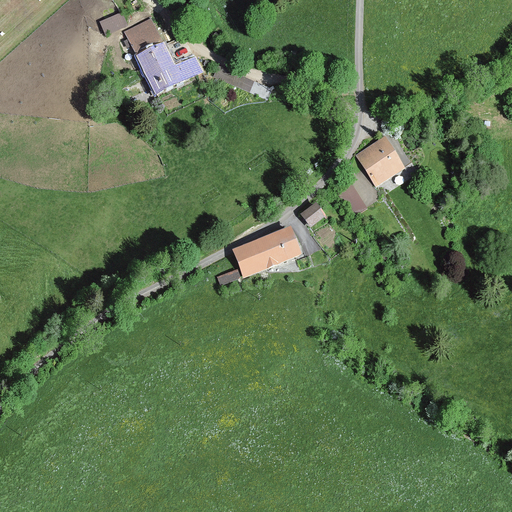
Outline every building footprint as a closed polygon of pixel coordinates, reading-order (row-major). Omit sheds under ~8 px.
[(155,27),(128,40),(157,98),(204,75),(197,59),(176,69),(155,27)] [(229,73),(225,83),(244,93),(249,83),(229,73)] [(387,140),(358,158),(378,190),(406,172),(387,140)] [(319,208),(303,219),(312,231),(328,220),(319,208)] [(294,231),(235,253),(245,282),(305,260),(294,231)] [(218,280),(222,289),(242,282),(239,272),(218,280)]
